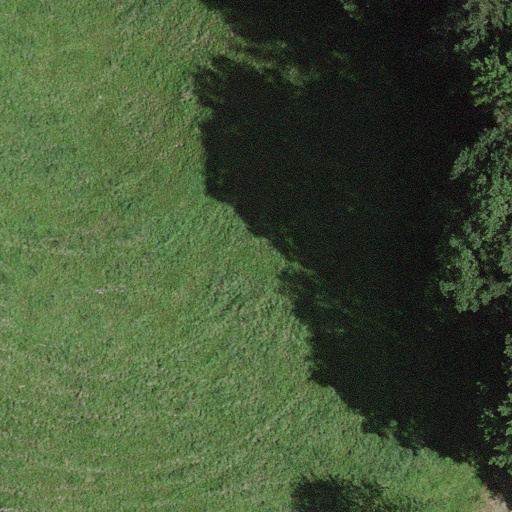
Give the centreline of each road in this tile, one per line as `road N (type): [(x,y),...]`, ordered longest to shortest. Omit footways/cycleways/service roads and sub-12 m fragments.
road 1 (track): [(0,236),(146,224),(196,190),(272,105),(349,65),(423,55),(462,63),(477,81),(511,200)]
road 2 (track): [(511,232),(487,426),(456,481),(423,511)]
